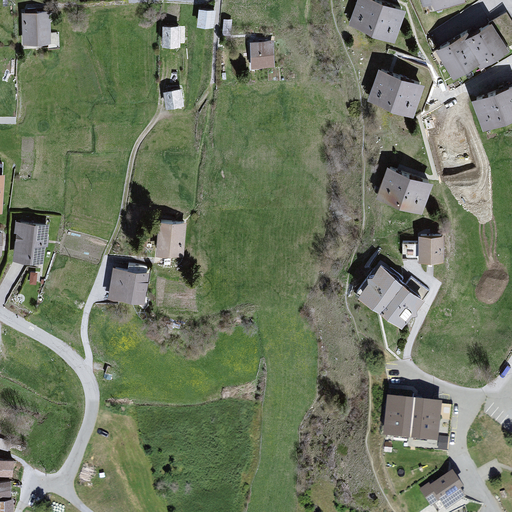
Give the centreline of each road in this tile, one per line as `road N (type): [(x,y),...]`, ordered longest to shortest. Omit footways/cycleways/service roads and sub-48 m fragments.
road 1 (track): [(89,374),(87,328),(123,221),(133,154),(159,119),(194,110),(209,89)]
road 2 (residential): [(0,317),(72,357),(95,384),(92,422),(66,483),(88,511)]
road 3 (residential): [(511,397),(473,401),(463,451),(493,511)]
